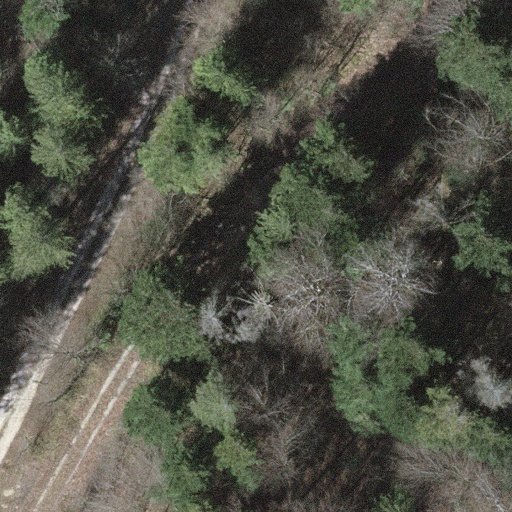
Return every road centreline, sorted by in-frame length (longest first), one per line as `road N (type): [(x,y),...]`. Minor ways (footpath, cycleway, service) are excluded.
road 1 (track): [(37,511),(100,383),(216,242),(438,0)]
road 2 (track): [(0,425),(179,0)]
